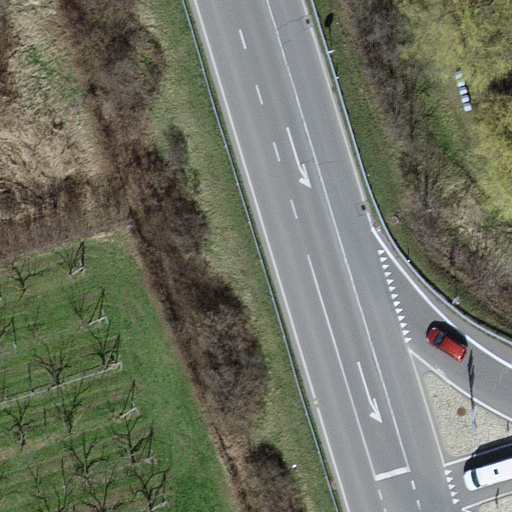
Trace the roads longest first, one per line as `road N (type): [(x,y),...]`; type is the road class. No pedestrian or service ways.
road 1 (secondary): [(401,501),(322,240)]
road 2 (secondary): [(250,0),(322,240)]
road 3 (motorway): [(511,390),(446,351),(322,240)]
